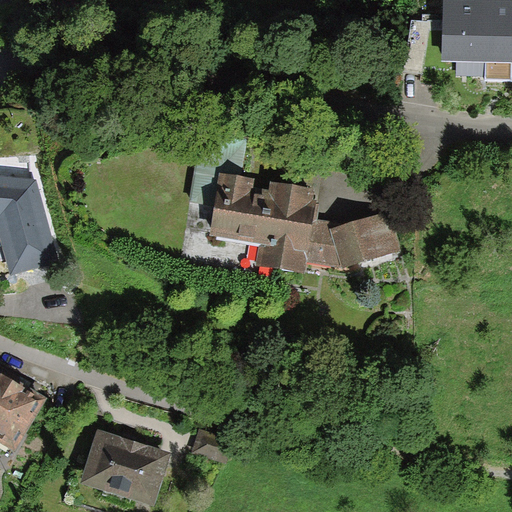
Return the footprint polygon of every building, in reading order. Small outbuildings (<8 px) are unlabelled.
[(511,69),(511,13),(439,8),(434,77),(511,83),(511,69)] [(47,187),(0,182),(0,249),(39,254),(47,187)] [(384,205),(224,184),(214,261),(374,282),(384,205)] [(0,380),(0,447),(9,453),(36,399),(0,380)] [(155,511),(176,454),(98,427),(77,488),(144,511),(155,511)]
